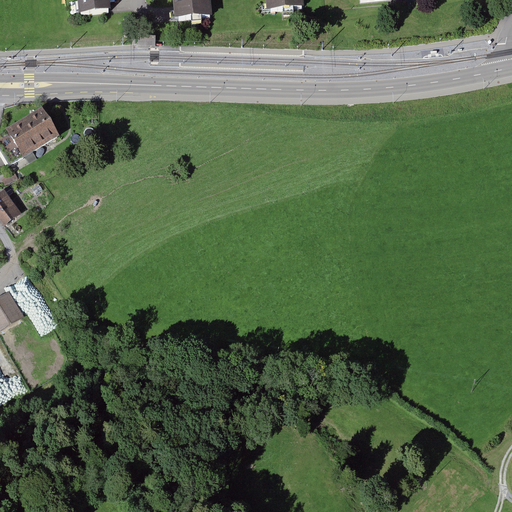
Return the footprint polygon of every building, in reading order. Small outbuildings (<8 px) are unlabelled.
[(77,0),(79,15),(110,13),(109,0),(77,0)] [(173,0),(175,20),(212,17),(210,0),(173,0)] [(269,0),(271,16),(307,12),(306,0),(269,0)] [(58,137),(41,111),(0,135),(0,150),(9,166),(58,137)] [(14,173),(2,180),(5,186),(18,180),(14,173)] [(0,219),(6,227),(23,213),(7,192),(0,197),(0,219)] [(10,294),(0,300),(0,333),(25,318),(10,294)]
